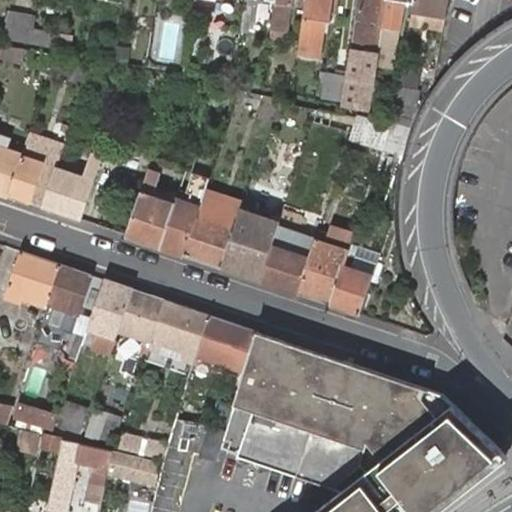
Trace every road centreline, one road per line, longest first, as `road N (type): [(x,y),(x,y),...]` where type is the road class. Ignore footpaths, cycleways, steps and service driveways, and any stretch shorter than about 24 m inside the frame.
road 1 (residential): [(466,381),(429,358),(223,296),(0,213)]
road 2 (primary): [(504,396),(441,281),(429,223),(445,138),(490,72),(511,55)]
road 3 (unknown): [(269,309),(210,490)]
